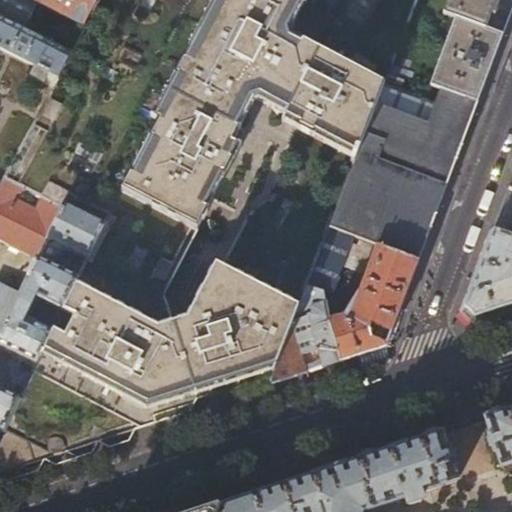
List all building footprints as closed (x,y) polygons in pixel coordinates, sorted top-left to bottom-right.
[(166,295),(201,227),(124,188),(221,0),(98,0),(96,4),(85,27),(71,54),(58,79),(0,50),(0,193),(6,181),(23,189),(42,200),(62,210),(69,196),(109,216),(75,285),(162,328),(174,324),(166,295)] [(96,4),(88,0),(0,0),(0,50),(58,79),(71,54),(25,30),(38,3),(85,27),(96,4)] [(221,0),(124,188),(201,227),(242,148),(233,143),(254,103),(258,102),(286,115),(282,122),(356,160),(384,83),(293,38),(291,30),(306,0),(221,0)] [(384,83),(417,0),(306,0),(291,30),(293,38),(384,83)] [(511,0),(417,0),(384,83),(402,89),(406,81),(439,92),(439,90),(477,104),(490,69),(511,10),(511,0)] [(402,89),(384,83),(356,160),(327,230),(377,248),(417,263),(469,124),(477,104),(439,90),(439,92),(406,81),(402,89)] [(0,242),(38,260),(62,210),(42,200),(37,210),(16,200),(23,189),(6,181),(0,193),(0,242)] [(511,192),(508,191),(500,213),(464,307),(474,318),(503,309),(511,305),(511,192)] [(69,196),(62,210),(38,260),(21,295),(0,337),(0,348),(36,366),(75,285),(109,216),(69,196)] [(305,287),(323,292),(331,294),(351,243),(326,233),(305,287)] [(408,288),(417,263),(377,248),(360,294),(346,318),(329,323),(341,362),(354,358),(386,348),(408,288)] [(162,328),(75,285),(36,366),(20,399),(0,440),(0,474),(90,444),(188,412),(196,399),(223,390),(238,396),(248,393),(268,386),(291,324),(299,307),(223,268),(198,314),(174,324),(162,328)] [(0,337),(21,295),(0,284),(0,337)] [(268,386),(306,374),(312,371),(324,368),(341,362),(329,323),(323,292),(305,287),(299,307),(291,324),(268,386)] [(0,440),(20,399),(0,390),(0,440)] [(511,410),(506,413),(485,420),(490,435),(489,436),(494,452),(496,452),(501,468),(502,468),(502,469),(509,472),(511,471),(511,410)] [(454,465),(449,449),(447,449),(442,434),(280,487),(220,507),(217,511),(370,511),(405,500),(407,505),(411,507),(421,504),(423,498),(422,494),(459,482),(453,466),(454,465)]
